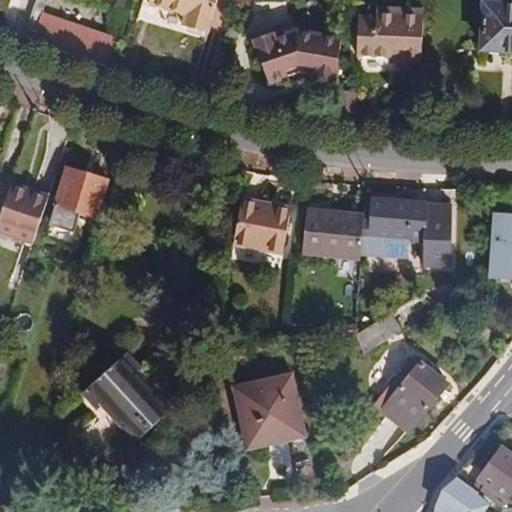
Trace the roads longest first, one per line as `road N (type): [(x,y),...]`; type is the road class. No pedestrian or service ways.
road 1 (residential): [(511,161),(303,152),(0,67)]
road 2 (tertiary): [(511,375),(394,511)]
